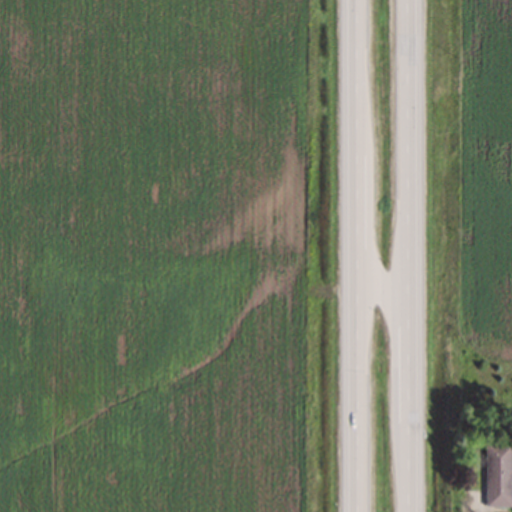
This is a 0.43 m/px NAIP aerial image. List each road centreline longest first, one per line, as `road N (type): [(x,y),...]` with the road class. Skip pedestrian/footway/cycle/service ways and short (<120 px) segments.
road 1 (trunk): [(410,511),(408,0)]
road 2 (trunk): [(351,0),(351,511)]
